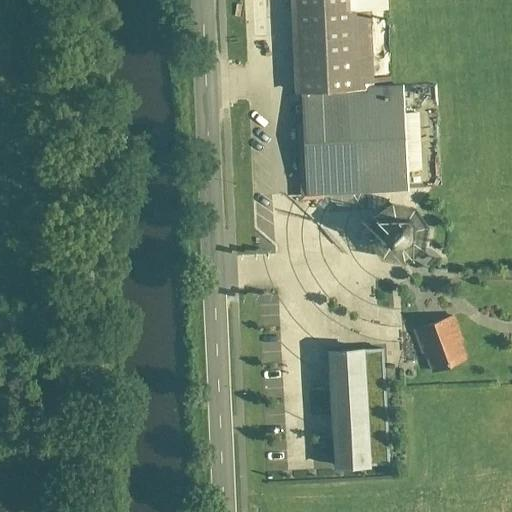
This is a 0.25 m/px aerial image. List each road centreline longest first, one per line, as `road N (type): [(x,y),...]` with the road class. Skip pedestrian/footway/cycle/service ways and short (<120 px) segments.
road 1 (tertiary): [(223,511),(201,0)]
road 2 (unclassified): [(78,0),(89,511)]
